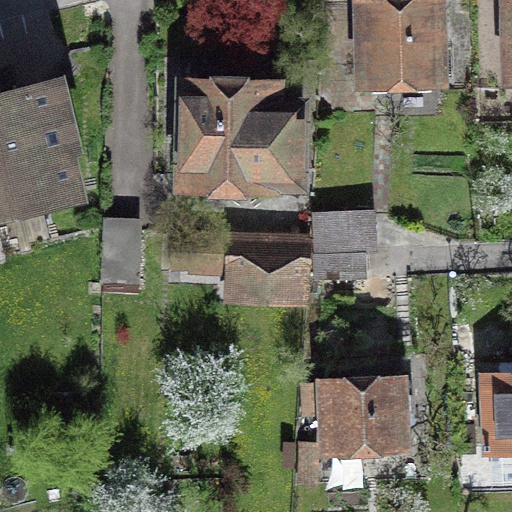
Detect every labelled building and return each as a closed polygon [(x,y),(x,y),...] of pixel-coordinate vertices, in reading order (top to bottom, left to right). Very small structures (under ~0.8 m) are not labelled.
[(439,80),(436,0),(422,0),(360,2),(363,83),(439,80)] [(184,81),(182,182),(272,185),(272,181),(298,182),(298,169),(302,169),(303,141),(299,141),(300,103),(275,103),(275,85),(184,81)] [(0,95),(0,239),(53,227),(46,199),(78,191),(68,148),(73,147),(58,82),(0,95)] [(315,250),(373,248),(372,213),(313,215),(315,250)] [(103,224),(101,282),(137,284),(139,225),(103,224)] [(191,234),(189,269),(230,271),(229,295),(305,298),(308,239),(191,234)] [(315,280),(365,277),(364,252),(314,254),(315,280)] [(511,371),(486,373),(488,451),(511,449),(511,371)] [(324,383),(303,384),(305,414),(325,413),(326,450),(402,447),(400,410),(413,410),(412,395),(399,395),(399,376),(324,379),(324,383)] [(314,482),(316,442),(301,441),(299,482),(314,482)]
